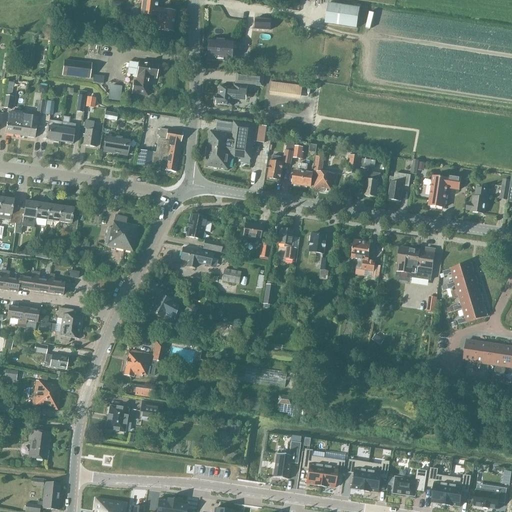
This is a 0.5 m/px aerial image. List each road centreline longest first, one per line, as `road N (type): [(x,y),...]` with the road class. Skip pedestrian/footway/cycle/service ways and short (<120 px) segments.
road 1 (tertiary): [(511,236),(188,185)]
road 2 (residential): [(73,475),(190,482),(378,511)]
road 3 (tertiary): [(188,185),(195,0)]
road 4 (tertiary): [(171,207),(136,187),(0,167)]
road 5 (tertiary): [(73,475),(76,434),(113,315)]
road 6 (tertiary): [(113,315),(171,207)]
